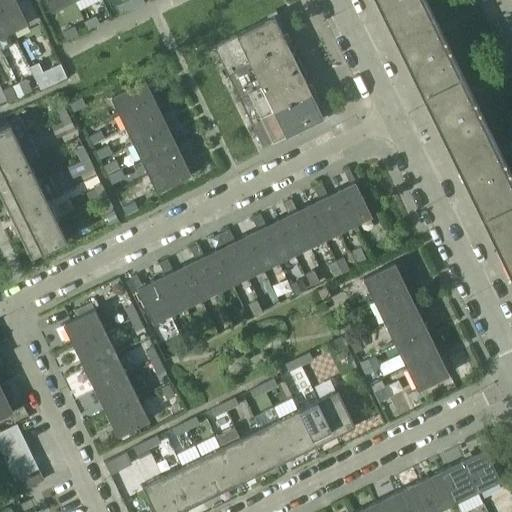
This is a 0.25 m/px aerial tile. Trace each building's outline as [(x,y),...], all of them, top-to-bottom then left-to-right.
[(27,21),(16,0),(0,0),(0,9),(10,30),(27,21)] [(45,0),(51,10),(70,0),(45,0)] [(120,12),(132,7),(128,0),(126,0),(117,5),(120,12)] [(429,9),(424,0),(377,0),(391,28),(429,9)] [(0,34),(10,30),(0,9),(0,34)] [(459,70),(429,9),(391,28),(421,89),(459,70)] [(95,15),(84,21),(83,21),(87,28),(99,23),(95,15)] [(322,116),(298,66),(273,15),(213,45),(262,146),(322,116)] [(65,39),(77,33),(74,26),(62,32),(65,39)] [(48,82),(43,70),(35,74),(40,86),(48,82)] [(489,132),(459,70),(421,89),(451,150),(489,132)] [(155,73),(110,95),(118,111),(152,95),(146,84),(157,78),(155,73)] [(11,86),(3,89),(8,101),(16,98),(11,86)] [(152,95),(118,111),(126,127),(159,111),(157,106),(152,95)] [(82,97),(71,102),(74,110),(86,104),(82,97)] [(172,109),(168,101),(163,104),(167,112),(172,109)] [(159,111),(126,127),(133,142),(167,126),(161,115),(167,112),(163,104),(157,106),(159,111)] [(68,116),(63,105),(56,109),(61,120),(68,116)] [(9,121),(0,125),(0,149),(18,141),(28,136),(19,116),(9,121)] [(74,129),(68,116),(61,120),(67,132),(74,129)] [(167,126),(133,142),(141,157),(174,141),(176,146),(182,143),(178,135),(172,137),(167,126)] [(104,138),(100,129),(88,136),(92,143),(104,138)] [(187,140),(183,132),(178,135),(182,143),(187,140)] [(511,195),(511,178),(489,132),(451,150),(480,211),(499,202),(511,195)] [(0,173),(28,160),(18,141),(0,149),(0,173)] [(174,141),(141,157),(148,173),(182,157),(176,146),(174,141)] [(87,156),(82,144),(74,147),(80,159),(87,156)] [(99,158),(111,152),(107,144),(95,150),(99,158)] [(93,167),(87,156),(80,159),(86,171),(93,167)] [(182,157),(148,173),(157,190),(201,168),(198,163),(187,168),(182,157)] [(115,159),(103,164),(107,172),(119,167),(115,159)] [(37,180),(28,160),(0,173),(0,194),(1,198),(37,180)] [(112,183),(125,177),(121,169),(108,174),(112,183)] [(371,214),(349,170),(344,172),(349,183),(338,189),(354,222),(371,214)] [(47,200),(37,180),(1,198),(11,217),(47,200)] [(106,195),(100,183),(93,186),(94,189),(86,193),(90,202),(99,198),(106,195)] [(321,183),(313,187),(316,192),(324,188),(321,183)] [(339,229),(323,196),(327,194),(324,188),(316,192),(318,198),(308,204),(324,237),(339,229)] [(338,189),(327,194),(323,196),(339,229),(354,222),(338,189)] [(112,206),(106,195),(99,198),(105,210),(112,206)] [(511,195),(499,202),(480,211),(510,272),(511,271),(511,195)] [(290,198),(282,202),(285,208),(293,203),(290,198)] [(57,219),(47,200),(11,217),(21,237),(57,219)] [(134,202),(122,207),(125,214),(137,209),(134,202)] [(324,237),(308,204),(296,209),(293,203),(285,208),(288,213),(292,211),(309,244),(324,237)] [(288,213),(277,219),(293,252),(309,244),(292,211),(288,213)] [(259,213),(251,217),(254,223),(262,219),(259,213)] [(66,239),(57,219),(21,237),(30,257),(66,239)] [(262,219),(254,223),(257,229),(246,234),(262,267),(278,259),(261,226),(265,224),(262,219)] [(293,252),(277,219),(265,224),(261,226),(278,259),(293,252)] [(228,228),(220,233),(223,238),(231,234),(228,228)] [(246,234),(234,240),(231,234),(223,238),(226,244),(230,241),(247,274),(262,267),(246,234)] [(230,241),(226,244),(215,249),(232,282),(247,274),(230,241)] [(197,244),(189,248),(192,253),(200,249),(197,244)] [(365,259),(360,247),(352,251),(357,262),(365,259)] [(216,290),(199,256),(203,255),(200,249),(192,253),(195,259),(185,264),(201,297),(216,290)] [(232,282),(215,249),(203,255),(199,256),(216,290),(232,282)] [(349,269),(343,257),(336,260),(342,273),(349,269)] [(167,259),(158,263),(161,268),(169,264),(167,259)] [(327,264),(334,277),(342,273),(336,260),(327,264)] [(394,262),(362,277),(373,299),(405,284),(394,262)] [(201,297),(185,264),(172,270),(169,264),(161,268),(164,274),(168,272),(185,305),(201,297)] [(168,272),(164,274),(153,279),(169,312),(185,305),(168,272)] [(169,312),(153,279),(141,285),(136,274),(131,276),(152,321),(169,312)] [(405,284),(373,299),(384,321),(415,306),(405,284)] [(262,311),(256,299),(248,303),(254,315),(262,311)] [(124,307),(129,318),(137,314),(132,304),(124,307)] [(415,306),(384,321),(395,344),(426,329),(415,306)] [(94,308),(63,323),(73,345),(105,330),(94,308)] [(137,314),(129,318),(135,330),(143,327),(137,314)] [(338,317),(344,329),(351,326),(346,314),(338,317)] [(426,329),(395,344),(406,366),(437,351),(426,329)] [(105,330),(73,345),(84,367),(115,352),(105,330)] [(349,340),(355,352),(362,348),(356,336),(349,340)] [(145,350),(151,362),(158,358),(153,346),(145,350)] [(437,351),(406,366),(417,388),(448,373),(437,351)] [(115,352),(84,367),(95,389),(126,374),(115,352)] [(312,359),(308,352),(297,357),(300,364),(312,359)] [(300,364),(297,357),(285,363),(288,370),(300,364)] [(158,358),(151,362),(157,374),(164,370),(158,358)] [(359,361),(365,373),(372,370),(367,358),(359,361)] [(9,377),(5,369),(0,372),(4,380),(9,377)] [(126,374),(95,389),(105,411),(137,396),(126,374)] [(276,385),(273,377),(261,383),(265,390),(276,385)] [(253,396),(265,390),(261,383),(249,389),(253,396)] [(175,395),(169,384),(161,387),(167,399),(175,395)] [(336,388),(317,398),(334,434),(354,424),(336,388)] [(0,416),(23,405),(20,400),(9,405),(4,394),(0,395),(0,416)] [(137,396),(105,411),(117,434),(148,419),(137,396)] [(238,404),(234,396),(222,402),(226,409),(238,404)] [(334,434),(317,398),(297,407),(315,443),(334,434)] [(226,409),(222,402),(210,408),(214,415),(226,409)] [(315,443),(297,407),(278,417),(295,453),(315,443)] [(187,428),(199,423),(195,415),(183,421),(187,428)] [(295,453),(278,417),(258,427),(276,462),(295,453)] [(187,428),(183,421),(172,427),(175,434),(187,428)] [(16,423),(0,430),(0,444),(21,434),(16,423)] [(276,462),(258,427),(239,436),(256,472),(276,462)] [(21,434),(0,444),(0,449),(4,457),(27,446),(21,434)] [(160,441),(156,434),(144,440),(148,448),(160,441)] [(256,472),(239,436),(219,445),(237,482),(256,472)] [(137,453),(148,448),(144,440),(133,446),(137,453)] [(237,482),(219,445),(200,455),(217,491),(237,482)] [(27,446),(4,457),(9,468),(33,457),(27,446)] [(484,447),(461,459),(476,490),(499,479),(484,447)] [(217,491),(200,455),(180,465),(198,501),(217,491)] [(33,457),(9,468),(14,479),(38,468),(33,457)] [(461,459),(439,469),(454,501),(476,490),(461,459)] [(198,501),(180,465),(161,474),(178,510),(198,501)] [(38,468),(14,479),(20,490),(43,479),(38,468)] [(439,469),(417,480),(432,511),(454,501),(439,469)] [(174,511),(178,510),(161,474),(141,484),(154,511),(174,511)] [(417,480),(395,491),(405,511),(430,511),(432,511),(417,480)] [(405,511),(395,491),(373,502),(377,511),(405,511)] [(377,511),(373,502),(351,511),(377,511)]
